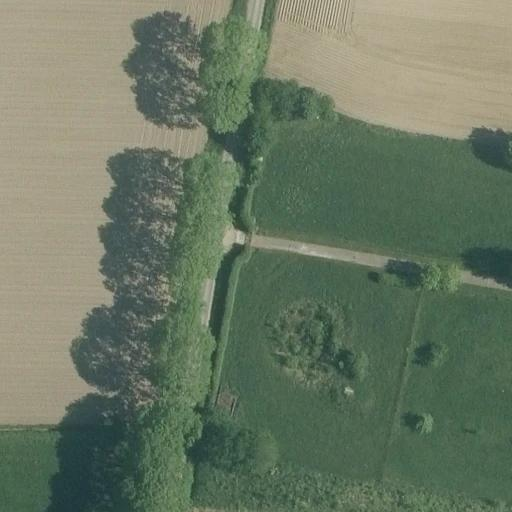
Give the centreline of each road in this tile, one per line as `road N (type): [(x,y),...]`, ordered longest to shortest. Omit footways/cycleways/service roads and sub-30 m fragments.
road 1 (unclassified): [(165,511),(250,0)]
road 2 (unknown): [(511,291),(211,237)]
